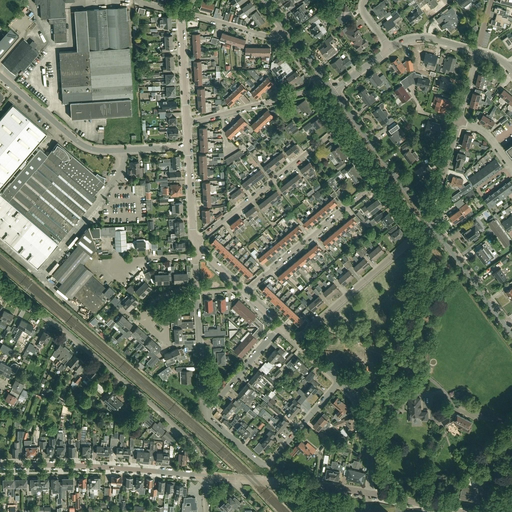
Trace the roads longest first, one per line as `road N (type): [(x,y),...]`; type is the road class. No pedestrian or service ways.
road 1 (residential): [(205,475),(202,455),(159,412),(59,326),(0,293)]
road 2 (residential): [(205,475),(0,465)]
road 3 (residential): [(204,415),(270,462),(339,381)]
road 4 (residential): [(337,130),(194,240)]
road 5 (residential): [(244,292),(377,183)]
road 6 (tertiary): [(432,226),(332,92)]
road 7 (residential): [(367,493),(205,475)]
road 8 (residential): [(295,341),(416,236)]
road 9 (unclassified): [(119,151),(80,143),(0,75)]
road 10 (unclassified): [(42,265),(113,180),(119,151)]
road 11 (residential): [(186,123),(310,91)]
road 12 (residential): [(196,293),(204,415)]
road 13 (tertiary): [(504,324),(432,226)]
